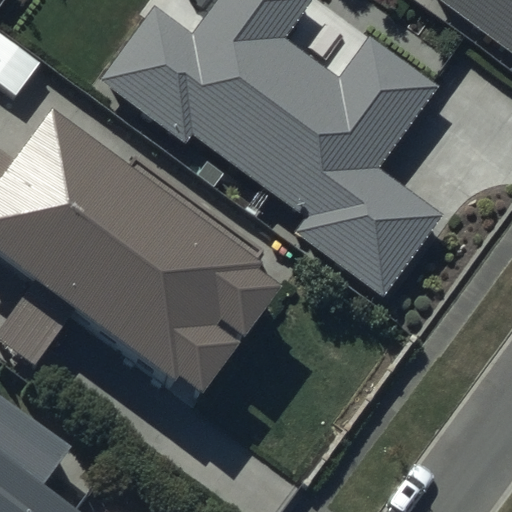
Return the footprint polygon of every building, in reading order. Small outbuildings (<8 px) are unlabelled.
[(154,21),(99,95),(181,157),(188,148),(301,233),(292,244),(377,308),(436,230),(370,181),(431,100),(370,54),(340,94),(284,53),(313,13),(295,0),(229,0),(192,50),(154,21)] [(511,0),(421,0),(419,3),(511,71),(511,0)] [(0,48),(0,98),(13,107),(36,74),(0,48)] [(0,291),(21,307),(0,335),(0,363),(31,386),(66,339),(165,413),(168,409),(192,427),(272,320),(248,302),(254,295),(243,287),(256,270),(129,176),(117,192),(46,139),(17,177),(0,163),(0,291)] [(0,511),(36,511),(33,510),(65,466),(0,417),(0,511)]
